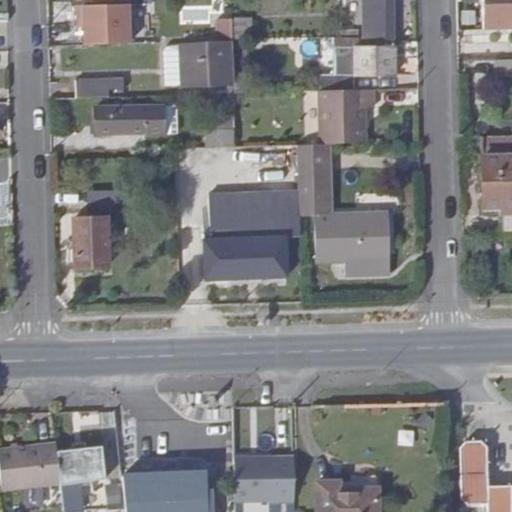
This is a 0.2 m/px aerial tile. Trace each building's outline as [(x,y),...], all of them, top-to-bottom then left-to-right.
[(364,0),(366,47),(397,46),(397,42),(396,28),(393,28),(392,0),(364,0)] [(511,0),(482,0),(483,29),(511,28),(511,0)] [(128,5),(77,6),(78,28),(84,28),(85,46),(129,45),(128,5)] [(233,17),(234,40),(247,39),(246,17),(233,17)] [(361,34),(334,35),(336,76),(398,75),(397,46),(366,47),(361,47),(361,34)] [(183,46),(184,79),(195,79),(195,86),(195,88),(231,85),(230,45),(183,46)] [(73,81),(73,97),(109,97),(108,79),(73,81)] [(373,89),(320,90),(322,144),(328,144),(359,143),(359,122),(365,123),(365,108),(374,107),(373,89)] [(236,122),(235,93),(227,93),(230,122),(233,122),(236,122)] [(164,105),(97,107),(98,132),(139,131),(140,134),(165,133),(164,105)] [(233,122),(230,122),(214,122),(205,132),(206,144),(234,143),(233,122)] [(511,137),(481,138),(484,207),(502,206),(502,232),(511,231),(511,137)] [(328,144),(322,144),(311,144),(313,218),(315,218),(316,264),(391,262),(389,214),(330,216),(328,144)] [(106,219),(75,220),(75,269),(108,268),(106,219)] [(286,236),(203,239),(205,281),(288,278),(286,236)] [(486,511),(511,511),(511,484),(487,485),(486,446),(479,440),(465,440),(457,447),(458,498),(464,503),(486,504),(486,511)] [(57,450),(56,441),(0,448),(0,481),(1,491),(60,483),(57,450)] [(57,450),(60,483),(105,478),(102,445),(86,447),(86,441),(72,442),(72,448),(57,450)] [(234,441),(234,483),(295,483),(294,448),(260,448),(260,441),(234,441)] [(206,511),(205,471),(121,476),(124,511),(206,511)] [(318,511),(379,511),(379,490),(367,489),(341,489),(341,481),(318,482),(318,511)]
